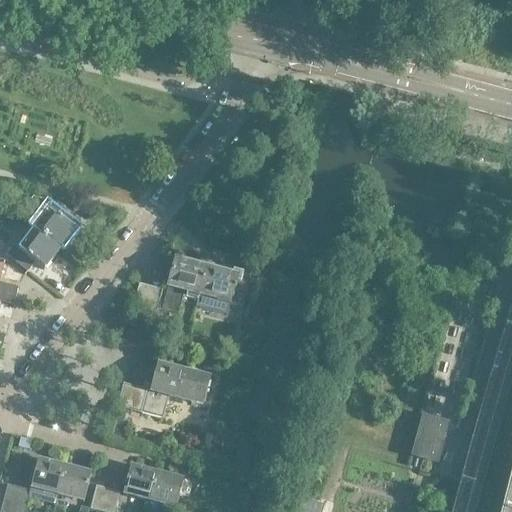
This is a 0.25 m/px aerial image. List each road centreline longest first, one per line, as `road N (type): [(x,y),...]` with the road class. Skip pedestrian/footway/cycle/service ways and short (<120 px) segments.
road 1 (unclassified): [(511,108),(279,46)]
road 2 (residential): [(133,236),(226,106),(252,38)]
road 3 (residential): [(110,482),(118,452),(0,415)]
road 4 (unclassified): [(252,38),(103,0)]
road 5 (residential): [(0,414),(78,311)]
